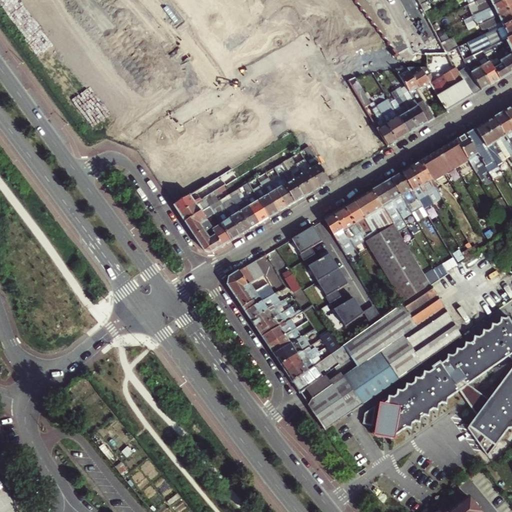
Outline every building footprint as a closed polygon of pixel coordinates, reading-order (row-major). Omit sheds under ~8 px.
[(457,0),(462,9),(480,0),(457,0)] [(484,5),(487,10),(506,0),(480,0),(462,9),(464,14),(469,12),(478,8),(484,5)] [(477,27),(485,23),(511,9),(511,0),(506,0),(487,10),(489,14),(477,20),(475,21),(477,27)] [(494,26),(496,30),(511,22),(511,9),(485,23),(488,29),(494,26)] [(475,15),(477,20),(489,14),(487,10),(480,13),(475,15)] [(495,46),(503,42),(511,37),(511,22),(496,30),(458,48),(460,53),(464,61),(470,58),(473,56),(482,52),(495,46)] [(511,37),(503,42),(507,49),(506,49),(510,57),(511,60),(511,59),(511,37)] [(447,54),(458,48),(453,38),(442,44),(442,45),(447,54)] [(504,61),(495,46),(482,52),(484,55),(493,51),(500,63),(504,61)] [(458,64),(460,62),(457,55),(460,53),(458,48),(447,54),(449,59),(453,66),(454,65),(456,68),(459,72),(462,70),(458,64)] [(500,80),(511,72),(511,59),(511,60),(510,57),(504,61),(500,63),(493,51),(484,55),(500,80)] [(491,85),(500,80),(484,55),(482,52),(473,56),(491,85)] [(482,91),(491,85),(473,56),(470,58),(473,64),(468,67),(482,91)] [(422,91),(421,89),(412,75),(416,73),(415,70),(414,67),(396,70),(409,92),(412,97),(422,91)] [(421,89),(430,83),(426,77),(431,75),(431,74),(428,69),(422,68),(414,67),(415,70),(416,73),(412,75),(421,89)] [(473,96),(482,91),(468,67),(462,70),(459,72),(473,96)] [(459,104),(473,96),(459,72),(456,68),(434,81),(431,75),(426,77),(430,83),(435,91),(447,111),(459,104)] [(373,73),(378,83),(387,77),(384,72),(373,73)] [(418,129),(428,123),(417,105),(413,99),(408,102),(404,95),(400,88),(395,90),(406,108),(418,129)] [(409,135),(418,129),(406,108),(395,90),(391,93),(395,100),(400,107),(395,110),(409,135)] [(413,99),(412,97),(409,92),(404,95),(408,102),(413,99)] [(395,110),(400,107),(395,100),(390,103),(395,110)] [(428,123),(435,119),(424,101),(417,105),(428,123)] [(375,112),(378,110),(374,102),(370,104),(375,112)] [(397,142),(409,135),(395,110),(390,103),(378,110),(397,142)] [(389,147),(397,142),(378,110),(375,112),(379,118),(373,121),(389,147)] [(511,124),(505,112),(494,118),(511,147),(511,124)] [(511,157),(511,147),(494,118),(485,124),(506,159),(510,156),(511,158),(511,157)] [(502,161),(506,159),(485,124),(476,129),(498,165),(503,162),(502,161)] [(488,171),(498,165),(476,129),(467,135),(487,168),(488,171)] [(482,171),(487,168),(467,135),(457,140),(469,161),(477,174),(480,179),(484,176),(482,171)] [(447,174),(469,161),(457,140),(434,154),(447,174)] [(321,187),(330,182),(309,147),(305,150),(311,160),(306,163),(321,187)] [(312,193),(321,187),(306,163),(300,153),(297,155),(303,165),(298,168),(312,193)] [(433,183),(447,174),(434,154),(420,162),(433,183)] [(304,198),(312,193),(298,168),(291,158),(287,160),(292,169),(288,171),(304,198)] [(443,199),(433,183),(420,162),(412,168),(434,204),(439,201),(443,199)] [(295,203),(304,198),(288,171),(283,163),(278,166),(274,168),(277,171),(280,176),(280,177),(285,185),(295,203)] [(437,211),(434,204),(412,168),(402,173),(422,207),(423,209),(428,206),(433,213),(437,211)] [(412,214),(422,207),(402,173),(392,179),(405,202),(412,214)] [(276,191),(285,185),(280,177),(271,182),(272,183),(276,191)] [(412,214),(405,202),(392,179),(382,185),(396,208),(403,219),(412,214)] [(278,213),(287,208),(276,191),(272,183),(263,188),(278,213)] [(260,224),(269,218),(254,193),(249,184),(245,186),(251,197),(246,200),(260,224)] [(174,205),(180,214),(214,193),(207,185),(191,195),(174,205)] [(287,208),(295,203),(285,185),(276,191),(287,208)] [(403,219),(396,208),(382,185),(373,191),(397,232),(407,226),(403,219)] [(185,222),(202,212),(209,207),(211,207),(219,202),(215,196),(226,190),(224,187),(214,193),(180,214),(185,222)] [(269,218),(278,213),(263,188),(260,190),(259,187),(255,189),(257,192),(254,193),(269,218)] [(250,230),(260,224),(246,200),(239,189),(229,195),(232,199),(236,206),(250,230)] [(417,264),(397,232),(373,191),(354,202),(373,233),(363,237),(365,241),(390,283),(417,264)] [(241,235),(250,230),(236,206),(232,199),(229,195),(226,197),(220,201),(227,212),(241,235)] [(231,241),(241,235),(227,212),(220,201),(219,202),(211,207),(212,210),(215,213),(217,217),(221,224),(231,241)] [(363,237),(373,233),(354,202),(345,208),(363,237)] [(206,219),(215,213),(212,210),(211,207),(209,207),(202,212),(206,219)] [(365,241),(363,237),(345,208),(334,214),(350,240),(354,247),(361,243),(365,241)] [(205,231),(211,228),(206,219),(202,212),(185,222),(194,236),(204,230),(205,231)] [(354,247),(350,240),(334,214),(324,220),(345,255),(350,253),(355,249),(354,247)] [(223,247),(231,241),(221,224),(212,229),(215,233),(223,247)] [(306,260),(315,254),(311,248),(322,241),(313,227),(293,239),(302,254),(306,260)] [(212,253),(223,247),(215,233),(211,236),(209,232),(206,234),(205,231),(204,230),(194,236),(205,252),(212,253)] [(319,282),(339,269),(329,254),(319,260),(315,254),(306,260),(309,266),(319,282)] [(469,271),(479,264),(473,255),(467,260),(463,262),(469,271)] [(457,265),(454,260),(444,267),(447,274),(457,265)] [(238,301),(253,292),(245,279),(259,270),(254,262),(229,277),(228,285),(238,301)] [(463,275),(469,271),(463,262),(457,265),(463,275)] [(307,404),(325,430),(462,336),(431,286),(427,279),(417,264),(390,283),(403,304),(341,348),(331,355),(321,362),(315,366),(292,382),(300,394),(305,390),(320,380),(317,376),(334,364),(345,356),(348,360),(355,369),(327,389),(311,399),(307,404)] [(444,267),(435,273),(439,280),(447,274),(444,267)] [(331,303),(341,297),(337,290),(348,284),(339,269),(319,282),(328,296),(331,303)] [(435,273),(427,279),(431,286),(439,280),(435,273)] [(298,297),(305,293),(294,276),(286,280),(298,297)] [(238,301),(246,312),(271,297),(273,295),(269,288),(271,288),(269,284),(253,292),(238,301)] [(246,312),(251,320),(276,305),(285,299),(284,297),(274,303),(271,297),(246,312)] [(345,303),(341,297),(331,303),(335,309),(346,327),(364,316),(353,298),(345,303)] [(371,318),(381,313),(376,304),(366,310),(371,318)] [(251,320),(257,329),(281,313),(276,305),(251,320)] [(285,319),(290,316),(286,310),(281,313),(285,319)] [(257,329),(263,337),(296,316),(294,313),(290,316),(285,319),(281,313),(257,329)] [(263,337),(268,346),(293,331),(300,326),(296,320),(298,319),(297,316),(296,316),(263,337)] [(439,360),(431,366),(432,369),(384,403),(380,403),(374,436),(395,440),(396,435),(406,428),(411,429),(412,424),(415,422),(420,423),(421,418),(423,416),(429,416),(429,412),(432,410),(437,411),(438,406),(441,404),(446,405),(446,400),(458,392),(476,416),(468,428),(487,456),(508,429),(511,427),(511,423),(511,422),(511,323),(508,318),(441,363),(439,360)] [(274,354),(281,365),(305,350),(310,347),(304,337),(315,330),(314,329),(307,334),(274,354)] [(268,346),(274,354),(307,334),(305,331),(297,336),(293,331),(268,346)] [(331,355),(341,348),(331,333),(321,340),(331,355)] [(281,365),(287,373),(318,352),(323,350),(321,347),(308,355),(305,350),(281,365)] [(287,373),(292,382),(315,366),(312,361),(318,356),(320,355),(318,352),(287,373)] [(315,366),(321,362),(318,356),(312,361),(315,366)] [(334,364),(337,368),(348,360),(345,356),(334,364)] [(305,390),(311,399),(327,389),(320,380),(305,390)] [(18,511),(0,482),(0,511),(18,511)] [(481,511),(470,498),(452,511),(481,511)]
